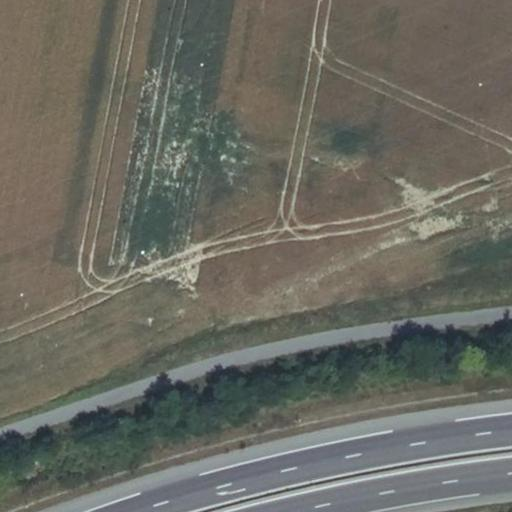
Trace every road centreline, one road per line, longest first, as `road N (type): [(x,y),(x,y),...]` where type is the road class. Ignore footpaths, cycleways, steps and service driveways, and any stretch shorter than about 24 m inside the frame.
road 1 (trunk): [(511,429),(365,448),(119,511)]
road 2 (trunk): [(326,511),(511,477)]
